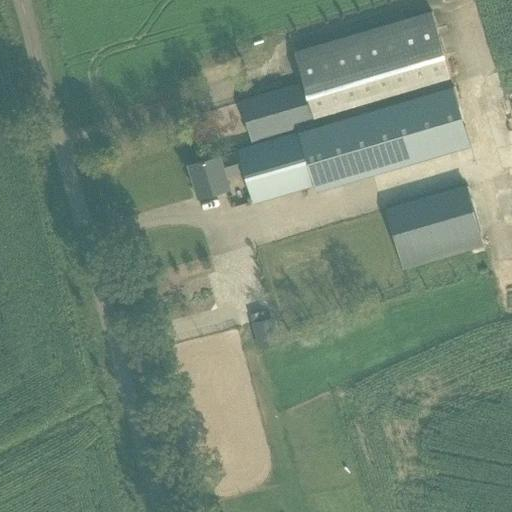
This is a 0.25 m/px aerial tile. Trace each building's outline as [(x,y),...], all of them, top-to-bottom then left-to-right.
[(298,127),(299,132),(318,127),(315,117),(450,77),(430,11),(296,50),(305,82),(286,88),(266,94),(265,88),(255,91),(256,97),(241,101),(252,140),(271,134),(298,127)] [(318,127),(299,132),(238,150),(238,152),(220,157),(220,155),(190,164),(199,197),(229,188),(226,177),(244,171),(253,203),(272,197),(314,185),(315,190),(472,145),(455,87),(318,127)] [(466,185),(386,209),(404,269),(484,246),(466,185)] [(253,323),(261,348),(278,343),(271,318),(253,323)] [(215,453),(224,493),(275,482),(263,425),(223,434),(224,437),(222,437),(225,451),(215,453)]
